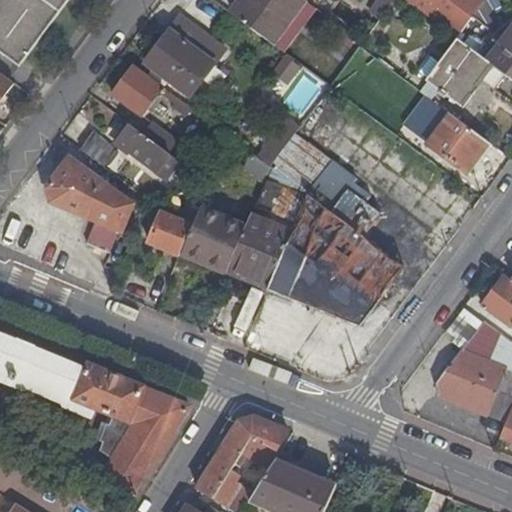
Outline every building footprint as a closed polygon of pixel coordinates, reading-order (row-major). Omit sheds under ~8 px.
[(0,0),(0,14),(37,42),(68,0),(0,0)] [(241,0),(228,18),(267,46),(298,2),(295,0),(241,0)] [(370,0),(371,4),(363,16),(375,25),(392,0),(370,0)] [(396,0),(452,40),(456,44),(461,37),(457,34),(480,2),(476,0),(396,0)] [(37,42),(0,14),(0,55),(17,68),(37,42)] [(176,18),(142,65),(187,99),(222,52),(176,18)] [(511,36),(505,46),(501,51),(511,59),(511,36)] [(456,44),(452,40),(442,54),(445,56),(424,84),(459,110),(478,84),(492,95),(503,79),(481,62),(456,44)] [(505,46),(498,40),(493,46),(501,51),(505,46)] [(493,46),(481,62),(503,79),(511,84),(511,59),(501,51),(493,46)] [(290,54),(264,85),(281,98),(306,68),(290,54)] [(189,110),(160,89),(158,91),(128,70),(109,96),(140,119),(157,96),(169,105),(166,108),(182,120),(189,110)] [(282,99),(299,115),(323,89),(306,74),(282,99)] [(0,98),(11,83),(0,75),(0,98)] [(325,97),(303,130),(325,144),(346,111),(325,97)] [(254,157),(268,168),(280,152),(296,132),(299,127),(284,117),(254,157)] [(487,148),(446,118),(423,148),(465,178),(487,148)] [(149,125),(140,136),(165,155),(166,156),(174,144),(149,125)] [(140,136),(126,126),(113,144),(151,173),(165,155),(140,136)] [(88,133),(75,150),(99,168),(112,150),(88,133)] [(280,152),(268,168),(295,188),(307,172),(280,152)] [(264,180),(268,168),(254,157),(246,167),(264,180)] [(128,207),(64,160),(43,191),(48,206),(93,224),(83,245),(107,255),(128,207)] [(264,180),(248,218),(290,234),(305,197),(306,196),(295,188),(268,168),(264,180)] [(402,268),(305,197),(290,234),(269,287),(267,291),(357,330),(402,268)] [(225,275),(225,273),(244,227),(201,210),(182,257),(225,275)] [(146,247),(178,260),(191,228),(159,215),(146,247)] [(244,227),(225,273),(242,280),(244,277),(269,287),(290,234),(248,218),(244,227)] [(511,283),(510,282),(502,276),(480,307),(509,328),(511,324),(511,306),(505,301),(507,298),(511,301),(511,283)] [(511,345),(482,323),(460,353),(507,371),(487,418),(503,425),(511,400),(511,399),(511,345)] [(0,368),(7,372),(5,376),(10,378),(8,381),(23,386),(26,380),(130,422),(93,480),(124,500),(183,406),(81,364),(80,366),(0,333),(0,368)] [(507,371),(460,353),(434,387),(438,399),(487,418),(507,371)] [(503,425),(498,438),(511,443),(511,400),(503,425)] [(214,451),(232,462),(239,451),(261,464),(283,429),(251,415),(234,419),(214,451)] [(237,511),(244,502),(251,491),(234,481),(239,473),(229,467),(232,462),(214,451),(192,488),(217,503),(221,496),(227,500),(219,511),(237,511)] [(251,491),(244,502),(267,511),(320,511),(332,485),(272,458),(255,484),(251,491)] [(255,484),(239,473),(234,481),(251,491),(255,484)] [(214,511),(187,495),(176,511),(214,511)]
